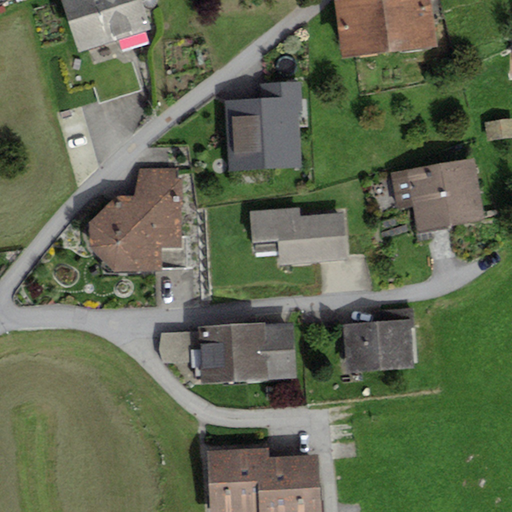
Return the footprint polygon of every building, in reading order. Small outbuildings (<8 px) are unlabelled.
[(137,0),(74,0),(61,5),(81,61),(151,37),(137,0)] [(426,0),(360,0),(338,3),(345,53),(432,41),(426,0)] [(265,107),(225,108),(228,176),(299,174),(297,119),(302,119),(301,90),(264,91),(265,107)] [(511,134),(511,123),(483,126),(486,144),(511,141),(511,134)] [(476,167),(392,180),(397,212),(411,210),(416,241),(486,230),(476,167)] [(135,172),(131,201),(114,200),(91,225),(91,250),(113,273),(162,274),(159,251),(181,251),(179,173),(135,172)] [(298,212),(246,216),(250,260),(278,258),(279,273),(343,267),(339,221),(299,224),(298,212)] [(292,326),(205,332),(209,386),(296,380),(292,326)] [(408,326),(341,334),(346,378),(413,370),(408,326)] [(268,449),(205,452),(208,511),(321,511),(319,459),(269,462),(268,449)]
